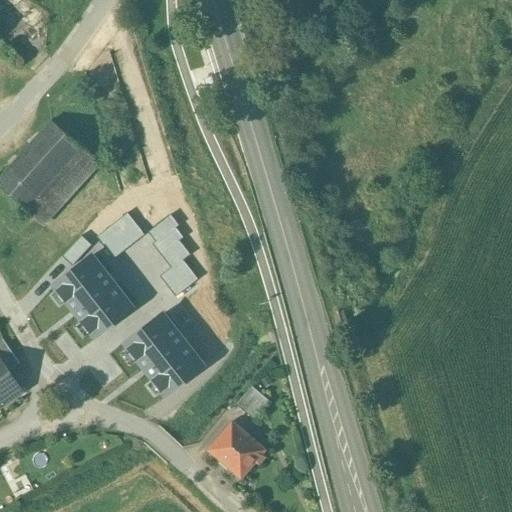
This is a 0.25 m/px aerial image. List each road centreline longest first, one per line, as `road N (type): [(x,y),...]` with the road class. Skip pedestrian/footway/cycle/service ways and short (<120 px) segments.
road 1 (secondary): [(360,511),(213,0)]
road 2 (residential): [(234,511),(149,432),(100,417)]
road 3 (residential): [(0,127),(52,78),(106,0)]
